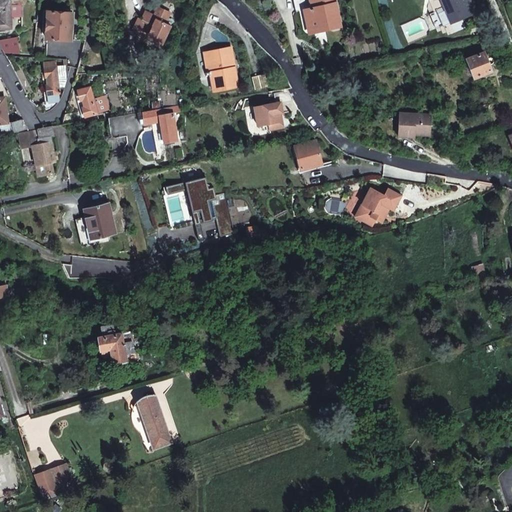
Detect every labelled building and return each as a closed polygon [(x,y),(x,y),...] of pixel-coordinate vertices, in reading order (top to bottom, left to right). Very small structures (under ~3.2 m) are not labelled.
[(18,0),(0,0),(0,28),(11,28),(11,4),(19,4),(18,0)] [(304,11),(308,32),(323,29),(324,32),(341,29),(334,0),(312,0),(310,0),(292,0),(295,12),(304,11)] [(450,0),(446,0),(453,17),(456,16),(450,0)] [(461,0),(450,0),(456,16),(466,12),(461,0)] [(461,0),(466,12),(467,18),(477,15),(470,0),(461,0)] [(167,19),(164,10),(158,7),(154,15),(147,11),(142,21),(137,18),(132,26),(139,29),(135,37),(144,42),(148,34),(162,42),(170,26),(165,23),(167,19)] [(71,40),(73,13),(49,10),(46,38),(71,40)] [(224,55),(235,53),(234,45),(223,47),(224,55)] [(240,85),(235,53),(224,55),(223,47),(207,50),(210,69),(206,70),(207,72),(213,71),(216,89),(240,85)] [(485,53),(468,60),(475,79),(493,72),(491,66),(494,65),(495,62),(494,59),(491,59),(488,60),(485,53)] [(48,100),(41,101),(42,103),(45,110),(55,105),(59,101),(60,99),(59,87),(65,86),(62,65),(55,66),(52,66),(44,67),(45,77),(47,77),(48,84),(46,84),(48,100)] [(304,76),(309,75),(307,66),(298,68),(304,76)] [(86,115),(95,113),(98,112),(91,86),(79,89),(81,99),(84,99),(85,105),(83,106),(86,115)] [(281,103),(255,108),(258,127),(270,125),(271,130),(281,128),(279,122),(283,122),(281,114),(283,113),(281,103)] [(179,111),(178,107),(144,112),(146,124),(161,121),(160,113),(172,111),(173,113),(179,111)] [(172,111),(160,113),(161,121),(165,143),(175,141),(174,140),(173,132),(176,132),(173,113),(172,111)] [(62,124),(67,123),(79,121),(77,112),(65,113),(62,124)] [(418,137),(418,134),(433,135),(434,117),(403,114),(400,139),(417,140),(418,137)] [(12,122),(14,131),(24,128),(21,119),(12,122)] [(53,151),(47,152),(44,136),(50,135),(53,134),(52,126),(19,131),(22,148),(32,146),(38,176),(53,173),(51,163),(55,163),(55,158),(53,152),(53,151)] [(145,152),(155,150),(153,133),(150,131),(143,132),(142,135),(145,152)] [(50,135),(44,136),(47,152),(53,151),(50,135)] [(322,166),(317,142),(296,147),(302,171),(322,166)] [(205,182),(188,185),(194,213),(203,211),(210,238),(231,234),(219,192),(208,194),(205,182)] [(380,222),(383,217),(385,218),(390,209),(394,211),(401,197),(388,190),(385,197),(371,189),(359,212),(365,215),(361,221),(372,227),(376,220),(380,222)] [(108,206),(84,210),(91,241),(115,236),(108,206)] [(115,338),(113,328),(101,330),(102,339),(115,338)] [(103,353),(112,351),(113,362),(114,366),(122,365),(135,363),(131,335),(115,338),(102,339),(100,340),(103,353)] [(103,353),(104,363),(113,362),(112,351),(103,353)] [(135,363),(122,365),(123,370),(125,370),(126,372),(136,370),(135,363)] [(136,424),(154,418),(146,398),(138,402),(130,408),(136,424)] [(144,443),(162,437),(154,418),(136,424),(144,443)] [(165,446),(162,437),(144,443),(148,453),(165,446)] [(53,498),(68,492),(60,468),(45,473),(53,498)]
